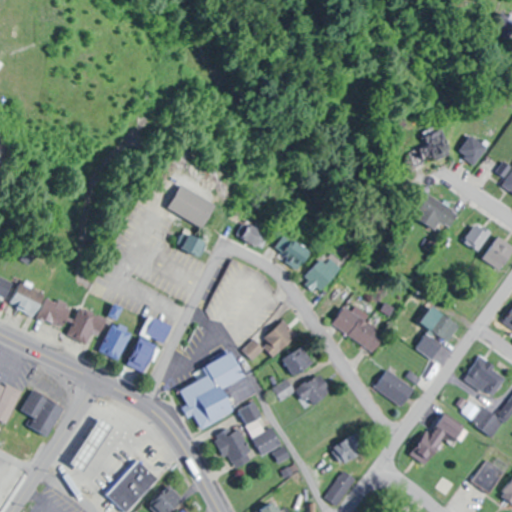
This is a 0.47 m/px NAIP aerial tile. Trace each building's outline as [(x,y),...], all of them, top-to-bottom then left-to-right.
[(411,147),(410,158),(443,161),(445,130),(425,129),(424,148),(411,147)] [(474,164),(489,143),(471,131),(457,152),(474,164)] [(511,170),(502,185),(511,191),(511,170)] [(216,203),(179,184),(167,208),(204,227),(216,203)] [(450,227),(458,212),(434,199),(422,220),(435,228),(439,221),(450,227)] [(480,251),(491,232),(475,223),(464,242),(480,251)] [(277,241),(290,269),(307,261),(294,233),(277,241)] [(498,270),(511,254),(511,246),(499,236),(482,256),(498,270)] [(304,271),(311,290),(338,280),(331,261),(304,271)] [(0,296),(7,300),(15,281),(0,274),(0,296)] [(34,317),(45,302),(22,285),(10,299),(34,317)] [(40,315),(62,329),(75,309),(53,295),(40,315)] [(331,322),(371,355),(385,338),(346,305),(331,322)] [(421,321),(447,342),(460,326),(434,305),(421,321)] [(94,333),(101,336),(109,319),(83,306),(69,335),(89,345),(94,333)] [(511,310),(503,321),(511,328),(511,310)] [(265,349),(273,358),(298,335),(283,320),(258,343),(254,339),(244,348),(254,359),(265,349)] [(101,351),(120,361),(133,333),(114,324),(101,351)] [(433,359),(441,348),(426,337),(418,348),(433,359)] [(129,365),(148,373),(160,347),(140,338),(129,365)] [(294,376),(311,364),(301,349),(284,360),(294,376)] [(237,411),(234,405),(255,395),(234,352),(204,366),(210,377),(183,390),(202,429),(237,411)] [(496,395),(507,372),(477,358),(466,381),(496,395)] [(402,407),(416,390),(390,370),(376,387),(402,407)] [(305,402),(310,399),(314,406),(333,393),(320,373),(296,389),(305,402)] [(0,378),(25,391),(9,424),(0,419),(0,378)] [(32,427),(50,436),(66,406),(34,390),(22,412),(36,419),(32,427)] [(511,394),(495,417),(472,399),(462,412),(493,436),(511,412),(511,394)] [(264,456),(273,451),(280,463),(291,458),(275,427),(263,433),(250,407),(241,412),(264,456)] [(81,469),(112,423),(98,414),(68,461),(81,469)] [(415,455),(429,464),(446,438),(456,445),(466,432),(441,416),(415,455)] [(255,456),(232,428),(216,441),(239,470),(255,456)] [(331,448),(342,466),(367,451),(356,433),(331,448)] [(126,511),(158,477),(137,457),(105,492),(126,511)] [(473,481),(491,493),(506,470),(488,458),(473,481)] [(357,480),(345,471),(326,496),(338,505),(357,480)] [(170,511),(184,499),(171,486),(152,505),(158,511),(170,511)]
